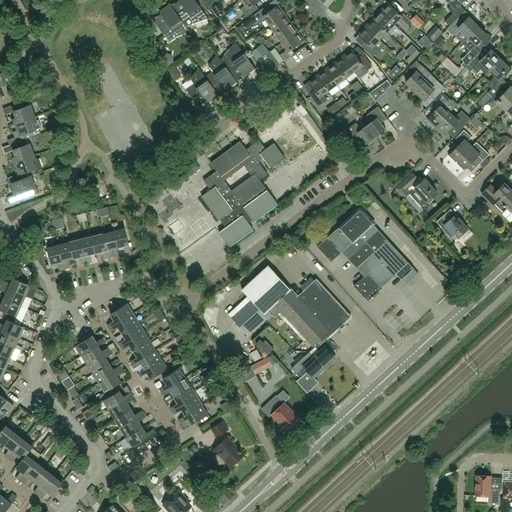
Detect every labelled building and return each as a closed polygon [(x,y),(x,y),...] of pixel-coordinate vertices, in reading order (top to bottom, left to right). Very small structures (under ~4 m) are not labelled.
[(186,27),(187,27),(208,19),(209,20),(194,0),(178,0),(185,9),(177,14),(186,27)] [(242,0),(241,1),(245,6),(240,10),(246,18),(258,9),(255,5),(261,0),(242,0)] [(450,27),(458,19),(465,11),(460,6),(465,0),(447,0),(447,2),(452,7),(449,9),(454,14),(445,22),(450,27)] [(224,9),(219,3),(212,8),(216,14),(224,9)] [(166,21),(158,27),(165,37),(169,43),(177,37),(190,32),(190,33),(191,33),(187,27),(186,27),(177,14),(170,4),(169,5),(170,6),(160,13),(161,14),(166,21)] [(381,12),(395,25),(398,21),(406,29),(412,24),(403,15),(401,16),(389,4),(381,12)] [(270,26),(285,15),(279,6),(270,12),(267,7),(254,16),(261,25),(266,21),(270,26)] [(374,19),(388,33),(395,25),(381,12),(374,19)] [(285,15),(270,26),(276,34),(291,23),(285,15)] [(463,42),(478,26),(469,18),(463,24),(458,19),(450,27),(447,30),(457,38),(458,37),(463,42)] [(366,27),(380,41),(380,40),(388,33),(374,19),(366,27)] [(434,39),(442,32),(431,20),(423,28),(434,39)] [(291,23),(276,34),(282,43),(298,32),(291,23)] [(479,54),(479,55),(487,46),(481,41),(487,35),(478,26),(463,42),(468,47),(467,48),(476,57),(479,54)] [(380,40),(380,41),(366,27),(358,35),(365,42),(361,46),(372,57),(378,51),(379,51),(385,45),(380,40)] [(298,32),(282,43),(289,52),(304,41),(298,32)] [(256,38),(261,44),(265,42),(260,35),(256,38)] [(434,43),(439,49),(446,42),(440,36),(434,43)] [(428,50),(433,44),(430,40),(424,46),(428,50)] [(256,70),(235,42),(235,43),(221,60),(231,74),(238,68),(245,77),(255,70),(256,71),(256,70)] [(272,48),(280,62),(284,59),(276,46),(272,48)] [(257,48),(251,52),(257,61),(263,56),(257,48)] [(411,55),(415,58),(420,53),(417,49),(412,54),(411,55)] [(343,57),(355,73),(360,69),(364,74),(373,67),(363,55),(358,58),(352,50),(343,57)] [(476,57),(468,65),(476,72),(478,74),(482,70),(486,75),(490,71),(501,59),(492,50),(483,59),(479,55),(479,54),(476,57)] [(275,69),(280,65),(270,52),(265,55),(275,69)] [(456,73),(461,67),(446,53),(440,59),(456,73)] [(213,72),(206,78),(205,78),(212,88),(212,87),(220,82),(226,90),(237,83),(237,84),(238,84),(231,74),(221,60),(217,55),(216,55),(217,56),(209,66),(213,72)] [(415,58),(411,55),(406,61),(409,64),(415,58)] [(355,73),(343,57),(335,63),(346,79),(355,73)] [(501,59),(490,71),(495,76),(487,85),(492,90),(511,69),(501,59)] [(412,77),(406,83),(415,91),(431,74),(426,70),(417,61),(407,72),(412,77)] [(326,70),(338,86),(346,79),(335,63),(326,70)] [(170,67),(177,83),(184,80),(178,64),(170,67)] [(219,97),(212,87),(212,88),(205,78),(206,78),(199,68),(198,68),(199,69),(191,79),(194,84),(186,90),(194,101),(202,95),(208,104),(218,96),(219,97)] [(317,76),(329,92),(338,86),(326,70),(317,76)] [(446,88),(431,74),(415,91),(424,100),(430,94),(435,99),(442,92),(446,88)] [(329,92),(317,76),(308,83),(314,91),(309,95),(319,107),(327,100),(324,96),(329,92)] [(355,91),(358,95),(364,90),(361,86),(355,91)] [(493,97),(488,103),(492,107),(497,102),(507,111),(511,106),(511,87),(504,94),(500,90),(493,97)] [(358,95),(355,91),(349,96),(352,99),(358,95)] [(427,119),(436,127),(449,113),(445,108),(451,101),(442,92),(435,99),(431,104),(437,109),(427,119)] [(483,108),(488,103),(493,97),(488,93),(478,103),(483,108)] [(341,107),(347,103),(344,99),(338,104),(341,107)] [(15,124),(35,117),(30,105),(22,108),(20,103),(13,105),(15,110),(13,111),(16,118),(13,119),(15,124)] [(308,114),(301,104),(297,107),(304,117),(308,114)] [(372,122),(367,125),(376,137),(387,130),(382,123),(388,119),(379,107),(367,116),(372,122)] [(454,126),(460,131),(471,120),(461,111),(455,118),(449,113),(436,127),(445,136),(454,126)] [(19,141),(27,139),(25,134),(36,129),(34,123),(37,121),(35,117),(15,124),(19,135),(17,136),(19,141)] [(376,137),(367,125),(361,130),(357,124),(347,131),(355,143),(361,138),(366,145),(376,137)] [(423,143),(430,139),(425,130),(418,134),(423,143)] [(458,160),(459,161),(473,147),(467,142),(471,137),(464,130),(454,140),(459,144),(448,155),(456,162),(458,160)] [(19,141),(12,144),(14,149),(13,150),(16,157),(13,158),(15,163),(34,156),(29,143),(27,139),(19,141)] [(274,143),(266,149),(259,140),(250,146),(249,148),(247,150),(241,142),(211,164),(217,172),(204,181),(211,190),(202,197),(219,221),(221,220),(223,224),(226,228),(219,233),(229,247),(253,230),(249,223),(251,221),(253,220),(254,222),(279,204),(261,180),(268,175),(259,162),(264,158),(271,168),(285,158),(284,158),(274,144),(274,143)] [(477,143),(473,147),(459,161),(459,162),(457,164),(464,171),(475,160),(480,165),(489,155),(477,143)] [(139,164),(148,157),(145,153),(136,159),(139,164)] [(34,156),(15,163),(19,174),(17,175),(19,180),(19,181),(26,178),(31,176),(36,174),(34,169),(41,166),(38,158),(35,159),(34,156)] [(415,188),(419,193),(414,197),(423,206),(438,193),(426,179),(421,183),(417,179),(418,179),(413,174),(397,189),(405,198),(415,188)] [(19,181),(19,180),(11,183),(18,201),(34,194),(32,189),(35,188),(31,176),(26,178),(19,181)] [(491,185),(482,194),(502,214),(508,208),(511,211),(511,209),(511,190),(505,183),(497,191),(491,185)] [(366,242),(396,274),(401,280),(414,268),(387,238),(386,239),(372,223),(372,224),(359,210),(339,228),(338,227),(317,247),(331,262),(342,252),(348,259),(366,242)] [(469,229),(459,218),(457,220),(455,218),(457,217),(455,215),(455,216),(450,211),(451,210),(437,222),(451,238),(456,234),(459,238),(469,229)] [(61,226),(67,224),(64,216),(58,219),(61,226)] [(113,229),(118,248),(123,246),(125,254),(131,252),(124,226),(113,229)] [(102,232),(108,258),(113,257),(112,249),(118,248),(113,229),(102,232)] [(91,234),(95,253),(101,252),(103,259),(108,258),(102,232),(91,234)] [(80,237),(86,263),(91,262),(90,255),(95,253),(91,234),(80,237)] [(69,240),(74,259),(79,257),(81,265),(86,263),(80,237),(69,240)] [(74,259),(69,240),(57,243),(64,269),(70,268),(68,260),(74,259)] [(381,287),(396,274),(366,242),(348,259),(364,276),(354,286),(368,301),(382,288),(381,287)] [(64,269),(57,243),(46,245),(51,264),(57,263),(58,270),(64,269)] [(281,310),(279,308),(275,304),(291,289),(268,265),(242,290),(248,296),(252,300),(268,318),(273,314),(275,316),(281,310)] [(13,277),(13,278),(10,283),(3,280),(1,285),(25,296),(30,285),(13,277)] [(317,348),(322,343),(340,327),(341,329),(344,326),(343,324),(351,317),(316,279),(297,296),(296,295),(291,290),(292,289),(292,288),(291,289),(275,304),(279,308),(281,310),(314,346),(315,345),(317,348)] [(21,306),(25,296),(1,285),(0,286),(0,290),(6,293),(3,298),(21,306)] [(248,296),(229,315),(248,336),(268,318),(252,300),(248,296)] [(0,309),(16,317),(21,306),(3,298),(1,304),(0,303),(0,309)] [(127,304),(110,314),(114,321),(107,325),(109,328),(133,313),(127,304)] [(398,306),(387,317),(399,328),(402,325),(397,319),(404,311),(398,306)] [(133,313),(109,328),(111,331),(118,327),(122,333),(139,322),(133,313)] [(0,329),(20,338),(24,327),(7,320),(4,325),(0,323),(0,329)] [(139,322),(122,333),(126,339),(119,343),(121,347),(144,332),(139,322)] [(0,341),(15,348),(20,338),(0,329),(0,341)] [(144,332),(121,347),(123,350),(130,346),(133,351),(150,341),(144,332)] [(76,347),(82,356),(98,346),(106,341),(103,338),(96,342),(92,336),(76,347)] [(0,354),(10,359),(15,348),(0,341),(0,354)] [(132,365),(156,350),(150,341),(133,351),(137,357),(130,361),(132,365)] [(315,357),(325,368),(336,357),(326,346),(325,347),(322,343),(317,348),(321,352),(315,357)] [(257,349),(265,357),(269,353),(261,345),(257,349)] [(98,346),(82,356),(87,365),(111,350),(109,347),(102,351),(98,346)] [(113,354),(111,350),(87,365),(93,374),(110,364),(106,358),(113,354)] [(145,369),(161,359),(156,350),(132,365),(134,368),(141,364),(145,369)] [(255,361),(261,358),(257,350),(251,353),(255,361)] [(308,372),(314,378),(325,368),(315,357),(309,351),(292,368),(302,378),(308,372)] [(0,366),(6,369),(10,359),(0,354),(0,366)] [(272,366),(268,358),(252,366),(256,374),(272,366)] [(167,368),(161,359),(145,369),(138,374),(140,377),(147,373),(151,379),(167,368)] [(99,384),(123,369),(120,365),(113,369),(110,364),(93,374),(99,384)] [(162,393),(185,378),(180,368),(163,379),(167,385),(160,389),(162,393)] [(124,372),(123,369),(99,384),(105,393),(121,383),(117,376),(124,372)] [(185,378),(162,393),(164,396),(171,392),(175,397),(191,387),(185,378)] [(191,387),(175,397),(178,403),(171,408),(173,411),(180,406),(197,396),(191,387)] [(103,401),(109,411),(133,396),(131,392),(124,397),(120,391),(103,401)] [(0,409),(0,410),(4,405),(10,410),(14,405),(0,394),(0,409)] [(299,418),(278,395),(268,404),(275,412),(272,415),(286,431),(299,418)] [(109,411),(115,420),(132,409),(128,404),(135,399),(133,396),(109,411)] [(197,396),(180,406),(173,411),(175,414),(182,410),(186,415),(203,405),(197,396)] [(203,405),(186,415),(179,420),(181,423),(188,419),(192,425),(208,414),(203,405)] [(115,420),(121,429),(144,414),(142,411),(135,415),(132,409),(115,420)] [(121,429),(127,438),(143,428),(139,422),(146,417),(144,414),(121,429)] [(211,428),(217,437),(228,430),(223,421),(211,428)] [(16,431),(7,424),(0,432),(0,442),(4,446),(16,431)] [(143,428),(127,438),(132,447),(156,432),(154,429),(147,434),(143,428)] [(16,431),(4,446),(9,449),(4,456),(9,459),(25,438),(16,431)] [(231,467),(244,455),(241,452),(242,452),(240,450),(239,450),(227,437),(213,451),(216,455),(219,453),(231,467)] [(25,438),(9,459),(13,462),(18,456),(22,460),(28,452),(28,453),(34,445),(25,438)] [(37,459),(28,453),(28,452),(22,460),(16,468),(21,472),(16,478),(20,481),(37,459)] [(34,482),(46,466),(37,459),(20,481),(25,484),(30,478),(34,482)] [(38,495),(55,474),(46,466),(34,482),(39,485),(34,492),(38,495)] [(48,492),(53,496),(64,481),(55,474),(38,495),(42,498),(48,492)] [(490,488),(491,476),(477,476),(476,496),(489,496),(489,503),(499,504),(500,489),(490,488)] [(186,511),(192,507),(185,499),(186,498),(179,490),(163,505),(169,511),(186,511)] [(221,490),(216,495),(224,504),(230,499),(221,490)] [(8,500),(3,496),(0,499),(0,511),(5,511),(12,504),(17,497),(13,494),(8,500)]
